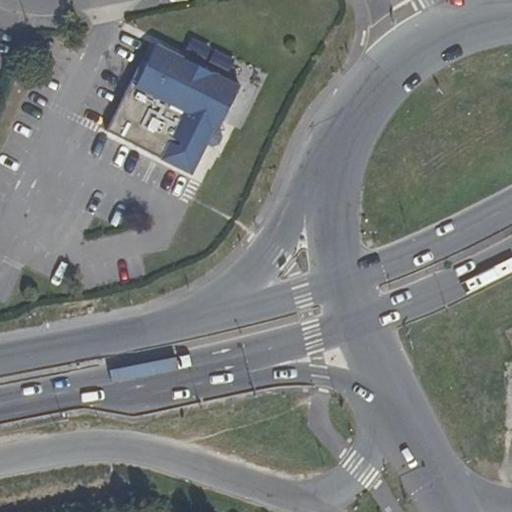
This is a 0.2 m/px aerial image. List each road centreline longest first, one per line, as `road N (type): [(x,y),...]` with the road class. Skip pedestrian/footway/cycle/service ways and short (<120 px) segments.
road 1 (unclassified): [(294,501),(121,446),(0,462)]
road 2 (primary): [(181,374),(234,382),(319,375),(396,408)]
road 3 (primary): [(210,319),(0,359)]
road 4 (primary): [(181,374),(364,324)]
road 5 (primary): [(450,33),(380,80),(351,117),(327,170)]
road 6 (primary): [(327,170),(210,319)]
road 7 (primary): [(0,406),(181,374)]
road 8 (primary): [(511,205),(345,279)]
road 9 (primary): [(364,324),(511,255)]
road 10 (unclassified): [(396,408),(360,470),(294,501)]
road 11 (primary): [(345,279),(210,319)]
